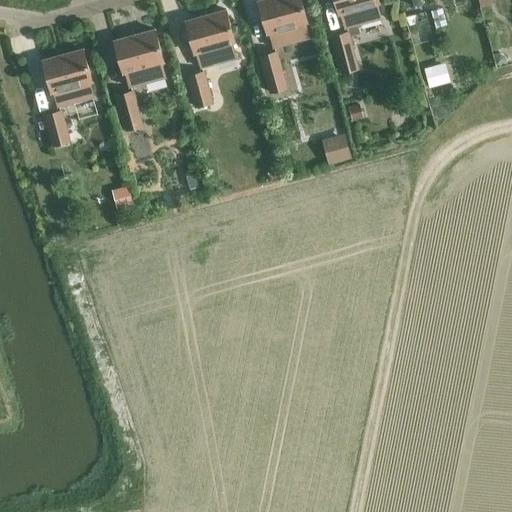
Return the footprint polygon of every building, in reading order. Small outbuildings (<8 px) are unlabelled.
[(308,22),(301,0),(259,0),(258,0),(267,33),(270,32),(274,47),(309,38),(305,23),(308,22)] [(379,3),(378,0),(334,0),(339,14),(341,13),(345,28),(346,27),(347,31),(331,36),(341,72),(358,68),(349,37),(360,34),(358,24),(380,18),(376,3),(379,3)] [(193,52),(196,52),(200,66),(235,57),(231,43),(234,42),(225,9),(185,19),(193,52)] [(164,62),(154,29),(114,40),(123,73),(126,72),(130,87),(165,77),(161,63),(164,62)] [(92,81),(83,48),(43,59),(52,92),(54,91),(58,106),(93,96),(89,82),(92,81)] [(276,51),(260,55),(270,92),(286,87),(276,51)] [(500,53),(495,54),(498,65),(508,62),(507,56),(500,53)] [(429,88),(450,82),(445,63),(424,68),(429,88)] [(203,71),(187,75),(196,106),(212,102),(203,71)] [(132,90),(116,95),(126,129),(142,125),(132,90)] [(352,121),(363,118),(360,104),(348,107),(352,121)] [(44,114),(53,145),(69,141),(61,110),(44,114)] [(328,164),(351,158),(345,134),(322,140),(328,164)] [(198,186),(195,175),(185,177),(188,189),(198,186)] [(128,185),(112,189),(117,208),(133,204),(128,185)]
